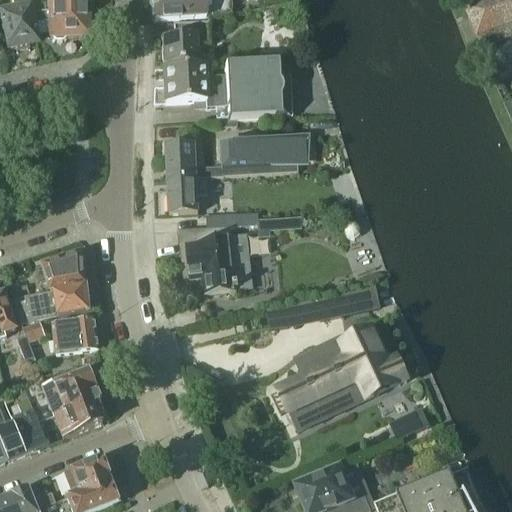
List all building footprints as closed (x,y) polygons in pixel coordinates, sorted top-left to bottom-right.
[(28,7),(28,8),(29,15),(86,15),(86,0),(47,0),(47,6),(28,7)] [(149,0),(151,26),(214,21),(230,18),(228,0),(149,0)] [(469,22),(476,41),(511,27),(511,0),(489,0),(464,10),(469,22)] [(29,15),(28,8),(0,14),(0,24),(1,25),(6,50),(7,50),(10,52),(15,51),(17,47),(24,46),(27,48),(32,47),(34,44),(35,44),(31,24),(29,15)] [(86,40),(86,15),(29,15),(31,24),(48,24),(49,41),(52,41),(55,43),(61,43),(63,41),(86,40)] [(172,28),(173,40),(160,40),(162,68),(196,67),(195,50),(208,49),(207,26),(172,28)] [(511,27),(476,41),(494,85),(511,78),(511,27)] [(276,66),(162,72),(164,108),(204,105),(205,113),(226,112),(226,124),(278,121),(277,102),(279,102),(280,100),(281,97),(281,94),(281,91),(280,90),(279,87),(279,86),(277,86),(276,66)] [(194,149),(166,150),(168,184),(201,183),(224,182),(223,181),(298,177),(297,163),(303,163),(302,144),(285,144),(220,148),(222,171),(196,173),(194,149)] [(201,183),(168,184),(169,218),(198,217),(196,191),(201,190),(201,183)] [(257,218),(234,219),(235,231),(258,230),(257,218)] [(206,220),(206,232),(230,231),(235,231),(234,219),(206,220)] [(302,222),(269,224),(270,234),(302,233),(302,222)] [(347,228),(343,232),(343,238),(347,242),(353,242),(358,238),(358,232),(353,228),(347,228)] [(230,231),(206,232),(177,233),(182,276),(191,283),(199,282),(199,278),(203,274),(204,274),(205,282),(204,282),(206,299),(237,296),(230,231)] [(51,295),(86,289),(84,256),(67,261),(68,263),(60,266),(59,264),(42,269),(42,270),(36,272),(40,286),(47,284),(51,295)] [(10,294),(13,303),(30,299),(26,289),(10,294)] [(13,303),(21,328),(37,325),(88,315),(86,289),(51,295),(30,299),(13,303)] [(374,291),(315,306),(320,325),(379,312),(374,291)] [(0,343),(8,341),(6,336),(16,333),(6,303),(2,304),(1,299),(0,298),(0,343)] [(283,313),(267,317),(271,335),(287,332),(283,313)] [(268,375),(237,390),(247,410),(257,433),(266,451),(294,438),(323,425),(352,411),(347,401),(370,391),(374,400),(376,400),(407,385),(396,363),(387,368),(372,335),(350,345),(349,346),(348,345),(337,321),(270,336),(270,333),(251,337),(268,375)] [(52,328),(55,349),(56,359),(99,354),(95,323),(52,328)] [(21,328),(25,338),(29,347),(43,341),(37,325),(21,328)] [(29,347),(25,338),(16,342),(26,367),(35,364),(30,350),(29,347)] [(44,395),(55,421),(100,403),(97,394),(99,389),(95,379),(90,377),(44,395)] [(13,424),(14,428),(26,458),(48,450),(25,394),(14,398),(23,420),(13,424)] [(100,403),(55,421),(64,444),(102,428),(104,424),(99,410),(102,408),(100,403)] [(0,443),(9,466),(26,458),(14,428),(7,431),(0,413),(0,443)] [(420,414),(398,425),(406,442),(428,431),(420,414)] [(0,469),(9,466),(0,443),(0,469)] [(64,478),(73,499),(107,486),(111,484),(110,480),(111,479),(113,473),(110,464),(104,462),(64,478)] [(369,511),(364,499),(352,503),(339,471),(295,490),(304,511),(369,511)] [(472,511),(464,497),(463,497),(463,499),(460,500),(450,477),(397,499),(401,511),(472,511)] [(73,499),(67,501),(71,511),(104,511),(116,507),(118,502),(115,493),(109,491),(107,486),(73,499)] [(238,486),(231,490),(236,501),(243,498),(238,486)] [(37,489),(14,498),(20,511),(37,511),(36,509),(43,506),(37,489)] [(42,501),(46,510),(55,506),(51,497),(42,501)] [(20,511),(14,498),(0,503),(0,511),(20,511)]
